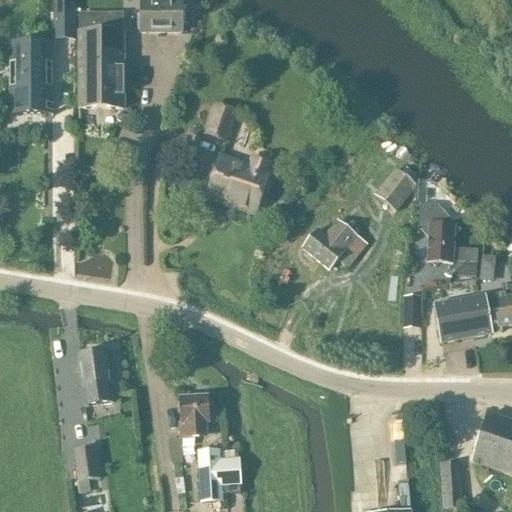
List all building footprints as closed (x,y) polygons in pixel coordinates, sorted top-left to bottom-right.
[(74,0),(52,0),(53,26),(74,26),(74,0)] [(140,35),(180,35),(180,3),(140,3),(140,35)] [(224,34),(222,34),(219,34),(216,36),(215,39),(215,42),(216,45),(219,46),(222,47),(224,46),(227,45),(228,42),(228,39),(227,36),(224,34)] [(122,110),(122,35),(78,35),(78,110),(122,110)] [(52,106),(51,44),(8,45),(9,116),(52,116),(52,114),(46,114),(46,106),(52,106)] [(225,142),(235,113),(215,106),(204,135),(225,142)] [(270,164),(251,158),(247,169),(249,169),(237,207),(256,213),(268,175),(266,175),(270,164)] [(218,160),(206,198),(237,207),(249,169),(247,169),(218,160)] [(394,211),(414,187),(395,171),(375,196),(394,211)] [(417,204),(416,217),(416,230),(418,230),(426,239),(425,262),(429,262),(433,267),(438,262),(451,263),(452,236),(458,230),(435,205),(417,204)] [(290,243),(290,297),(346,297),(346,264),(375,262),(371,213),(352,215),(354,237),(290,243)] [(481,264),(481,255),(453,255),(453,268),(449,267),(449,282),(457,282),(457,278),(476,278),(476,264),(481,264)] [(500,327),(511,324),(511,282),(504,284),(505,293),(433,305),(440,345),(502,334),(500,327)] [(477,285),(468,286),(469,293),(478,291),(477,285)] [(420,298),(403,298),(403,318),(420,318),(420,298)] [(113,351),(105,352),(101,349),(95,350),(93,354),(77,356),(84,409),(113,405),(111,388),(114,384),(113,372),(116,372),(113,351)] [(179,426),(178,426),(179,441),(197,440),(210,440),(209,426),(208,399),(179,400),(179,426)] [(511,423),(487,415),(471,464),(511,478),(511,423)] [(77,483),(88,482),(100,480),(95,450),(72,453),(77,483)] [(218,454),(200,454),(201,479),(206,479),(207,504),(220,504),(220,497),(240,496),(239,473),(239,462),(238,462),(219,463),(218,454)] [(441,511),(463,510),(459,464),(439,466),(441,511)] [(489,481),(486,490),(501,495),(504,486),(489,481)]
